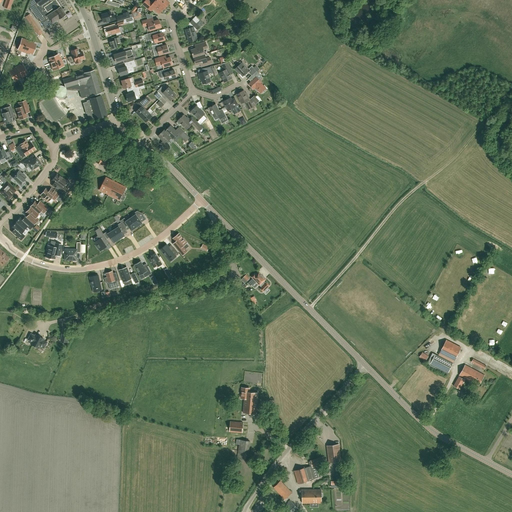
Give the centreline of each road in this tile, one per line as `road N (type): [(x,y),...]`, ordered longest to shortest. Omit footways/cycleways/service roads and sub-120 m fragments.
road 1 (track): [(308,308),(397,204),(483,125)]
road 2 (tertiary): [(364,364),(202,200)]
road 3 (residential): [(202,200),(140,250),(84,268),(46,265),(0,238)]
road 4 (unclassified): [(244,511),(289,445),(364,364)]
road 5 (tertiary): [(511,474),(432,431),(364,364)]
road 6 (tertiary): [(118,119),(77,0)]
